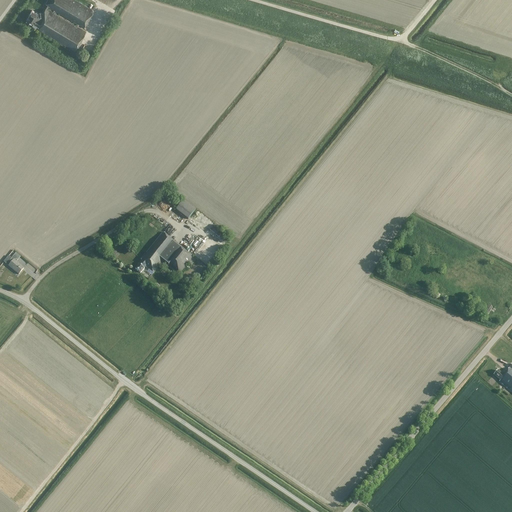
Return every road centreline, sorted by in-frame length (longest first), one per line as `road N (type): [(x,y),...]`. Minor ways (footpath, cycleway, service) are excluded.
road 1 (unclassified): [(314,511),(0,290)]
road 2 (unclassified): [(347,511),(511,319)]
